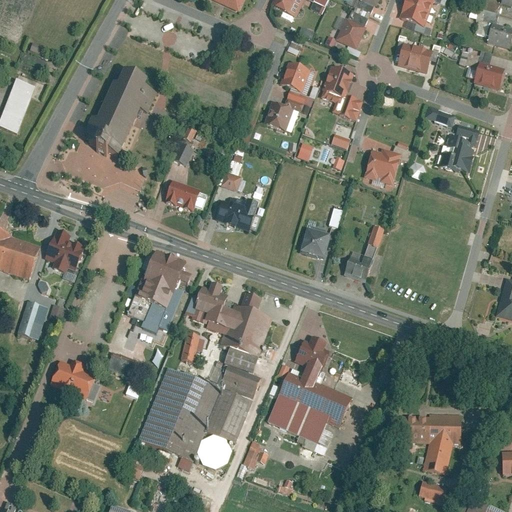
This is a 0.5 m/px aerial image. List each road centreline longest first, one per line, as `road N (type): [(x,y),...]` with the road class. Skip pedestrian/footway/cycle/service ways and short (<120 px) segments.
road 1 (tertiary): [(19,190),(449,341)]
road 2 (residential): [(510,128),(449,341)]
road 3 (residential): [(123,0),(19,190)]
road 4 (residential): [(510,128),(386,79)]
